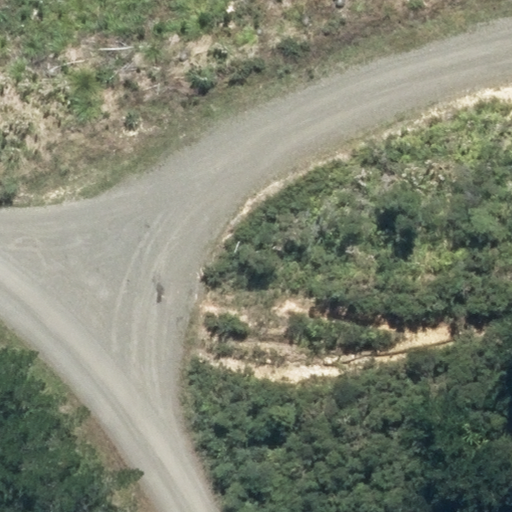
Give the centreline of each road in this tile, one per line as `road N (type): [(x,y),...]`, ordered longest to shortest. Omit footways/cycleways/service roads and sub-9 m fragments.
road 1 (track): [(45,296),(230,164),(511,47)]
road 2 (track): [(205,511),(45,296)]
